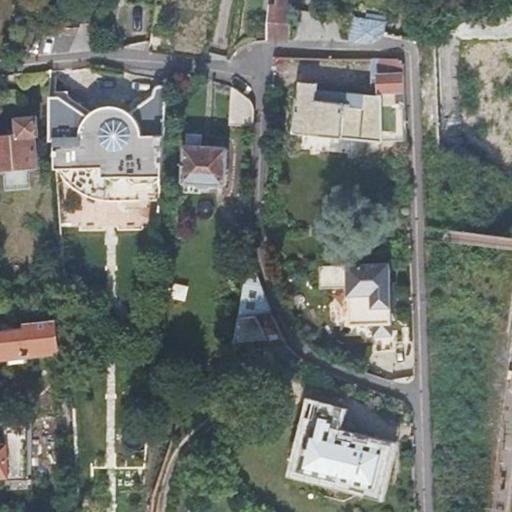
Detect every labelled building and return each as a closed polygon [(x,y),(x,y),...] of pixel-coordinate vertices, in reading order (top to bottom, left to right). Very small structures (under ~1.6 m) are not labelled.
[(293,0),(280,0),(280,8),(294,9),(294,0),(293,0)] [(271,40),(292,40),(294,9),(280,8),(273,8),(271,40)] [(385,34),(387,22),(356,17),(351,42),(373,43),(385,34)] [(399,59),(373,59),(371,87),(363,87),(301,83),(300,100),(296,100),(295,135),(406,140),(404,65),(399,59)] [(371,87),(373,59),(365,59),(363,87),(371,87)] [(251,102),(233,87),(230,126),(252,129),(251,102)] [(70,93),(53,93),(56,143),(57,169),(75,174),(93,178),(111,180),(129,182),(147,183),(165,182),(169,91),(157,91),(156,100),(132,114),(126,111),(121,109),(115,107),(109,107),(103,108),(97,110),(91,113),(70,99),(70,93)] [(19,139),(0,140),(0,170),(37,168),(35,138),(40,137),(39,118),(18,120),(19,139)] [(187,147),(186,185),(230,187),(231,149),(205,148),(205,136),(191,136),(191,148),(187,147)] [(265,300),(254,259),(250,259),(235,341),(252,339),(267,338),(281,337),(275,325),(270,314),(265,300)] [(392,285),(391,266),(320,268),(321,290),(345,289),(350,295),(351,326),(375,325),(376,337),(394,336),(393,319),(395,319),(394,285),(392,285)] [(4,325),(0,325),(0,358),(60,352),(56,319),(30,322),(31,331),(5,334),(4,325)] [(30,409),(0,412),(0,438),(31,435),(30,409)] [(311,431),(298,479),(313,483),(320,495),(344,501),(358,495),(374,500),(377,490),(378,491),(389,451),(346,440),(348,431),(344,424),(335,422),(337,417),(320,413),(314,432),(311,431)]
